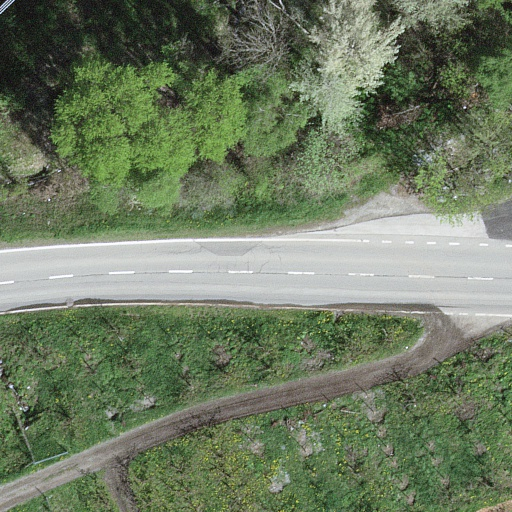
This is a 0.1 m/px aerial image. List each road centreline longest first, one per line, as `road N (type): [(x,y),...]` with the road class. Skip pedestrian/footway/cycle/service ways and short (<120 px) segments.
road 1 (track): [(461,276),(423,357),(367,377),(176,416),(0,505)]
road 2 (tertiary): [(0,278),(98,271),(511,278)]
